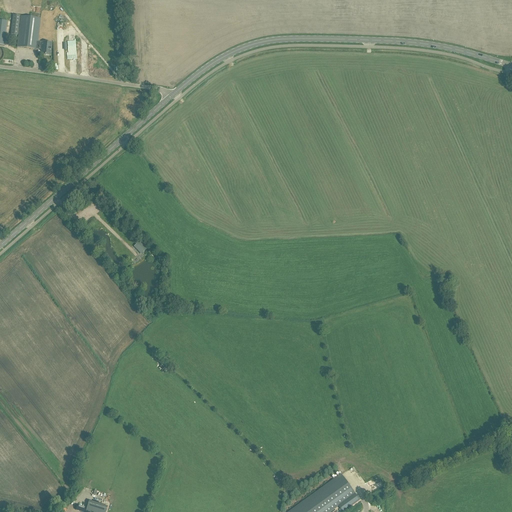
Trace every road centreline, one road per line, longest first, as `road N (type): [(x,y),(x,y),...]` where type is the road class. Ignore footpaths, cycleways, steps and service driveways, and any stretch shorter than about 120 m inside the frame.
road 1 (tertiary): [(171,95),(226,55),(270,40),(405,42),(511,66)]
road 2 (tertiary): [(0,245),(171,95)]
road 3 (unclassified): [(0,66),(171,95)]
